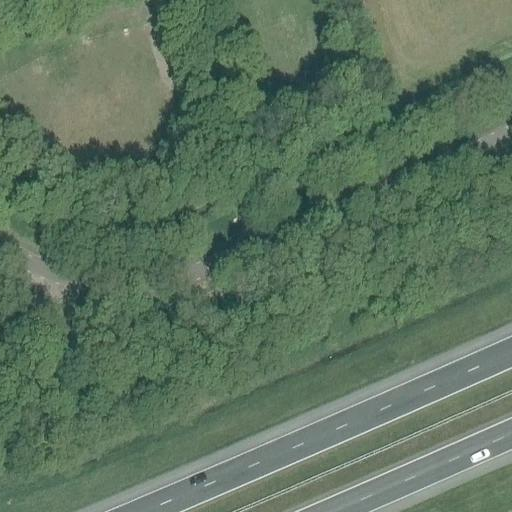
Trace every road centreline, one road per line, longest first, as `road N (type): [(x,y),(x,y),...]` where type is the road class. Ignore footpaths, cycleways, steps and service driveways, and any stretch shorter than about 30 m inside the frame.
road 1 (unclassified): [(511,129),(194,273),(140,285),(77,282),(28,264),(0,243)]
road 2 (motorway): [(511,350),(141,511)]
road 3 (motorway): [(333,511),(511,433)]
